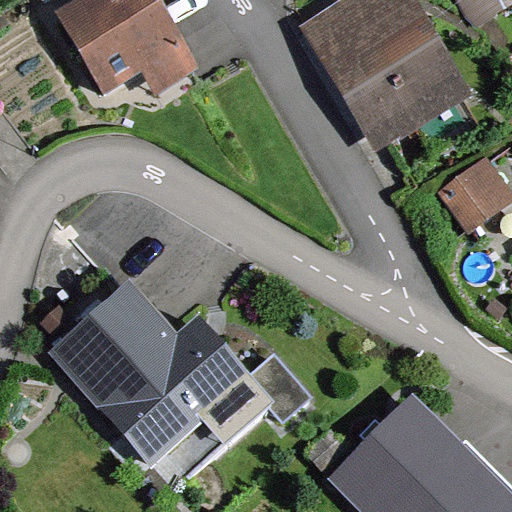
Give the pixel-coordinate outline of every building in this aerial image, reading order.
[(158,0),(96,0),(56,24),(102,103),(138,82),(156,112),(206,82),(158,0)] [(406,0),(375,0),(311,35),(381,162),(469,115),(406,0)] [(511,0),(468,0),(483,26),(511,10),(511,0)] [(511,216),(511,201),(488,172),(446,207),(477,245),(511,216)] [(125,301),(52,366),(153,478),(248,393),(200,340),(178,360),(125,301)] [(289,428),(320,407),(288,358),(256,379),(289,428)] [(511,511),(511,509),(410,410),(331,492),(351,511),(511,511)]
